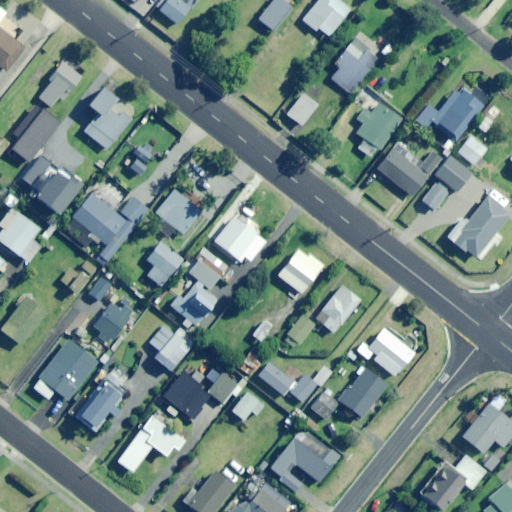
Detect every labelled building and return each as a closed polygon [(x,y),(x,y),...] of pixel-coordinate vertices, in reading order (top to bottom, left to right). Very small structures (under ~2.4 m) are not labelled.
[(165,0),(158,8),(177,24),(188,10),(190,11),(199,0),(198,0),(165,0)] [(273,31),(292,7),(282,0),(273,0),(258,20),(273,31)] [(329,37),(350,9),(337,0),(318,0),(302,21),(315,30),(317,27),(329,37)] [(0,65),(7,71),(25,48),(0,29),(0,65)] [(355,35),(333,62),(339,67),(331,78),(351,94),(379,59),(369,51),(371,48),(355,35)] [(63,101),(80,76),(62,63),(38,97),(52,107),(58,97),(63,101)] [(397,91),(394,87),(388,86),(383,89),(383,95),(386,99),(392,100),(396,97),(397,91)] [(452,138),(481,104),(460,87),(438,113),(428,104),(414,120),(424,129),(431,121),(452,138)] [(105,119),(102,116),(116,100),(101,88),(87,104),(97,112),(83,130),(106,149),(131,119),(121,111),(118,116),(112,111),(105,119)] [(301,126),(317,105),(303,93),(286,114),(301,126)] [(381,150),(404,115),(381,99),(357,134),(381,150)] [(42,146),(59,123),(46,113),(29,136),(42,146)] [(473,165),(484,151),(467,137),(456,151),(473,165)] [(0,155),(9,145),(0,138),(0,155)] [(148,165),(145,163),(151,155),(148,153),(153,146),(145,141),(141,147),(138,146),(125,163),(141,174),(148,165)] [(431,150),(422,161),(397,141),(376,167),(412,196),(442,159),(431,150)] [(456,192),(472,172),(450,155),(435,174),(456,192)] [(63,169),(61,172),(41,156),(22,179),(37,192),(35,195),(58,214),(82,184),(63,169)] [(435,210),(448,192),(433,182),(421,200),(435,210)] [(156,224),(171,236),(175,230),(182,236),(201,212),(173,189),(154,213),(161,218),(156,224)] [(11,208),(17,199),(8,192),(1,201),(10,207),(11,208)] [(133,196),(118,215),(91,193),(72,218),(106,246),(99,254),(108,260),(149,209),(133,196)] [(476,258),(509,214),(486,197),(461,229),(455,225),(447,236),(476,258)] [(0,226),(2,228),(0,229),(0,241),(18,256),(18,255),(28,262),(40,245),(31,238),(39,228),(15,210),(14,211),(11,208),(10,207),(0,220),(0,226)] [(244,225),(247,222),(237,214),(215,240),(239,260),(243,256),(247,260),(255,249),(248,243),(255,235),(244,225)] [(147,259),(154,266),(146,276),(160,287),(170,275),(182,259),(161,242),(147,259)] [(201,247),(168,287),(179,296),(171,306),(195,326),(216,300),(207,293),(227,268),(201,247)] [(277,275),(301,293),(323,265),(308,254),(307,256),(297,248),(277,275)] [(86,260),(81,267),(90,273),(95,267),(86,260)] [(71,267),(60,279),(68,286),(67,286),(75,294),(87,279),(79,272),(78,273),(71,267)] [(88,293),(98,300),(110,284),(100,277),(88,293)] [(340,325),(360,299),(341,284),(314,318),(332,333),(339,324),(340,325)] [(0,329),(20,345),(46,311),(25,295),(24,296),(22,294),(15,304),(17,306),(0,328),(0,329)] [(120,302),(124,304),(127,306),(129,302),(123,297),(120,302)] [(120,309),(110,302),(92,325),(100,331),(97,335),(106,342),(109,338),(111,340),(130,317),(128,316),(132,310),(127,306),(124,304),(120,309)] [(315,324),(301,313),(285,334),(288,335),(284,339),(293,347),(297,342),(299,344),(315,324)] [(270,326),(271,324),(265,319),(264,321),(262,319),(252,335),(260,341),(271,326),(270,326)] [(159,350),(153,357),(169,371),(195,339),(179,326),(173,333),(162,325),(149,342),(159,350)] [(83,338),(86,332),(78,326),(74,332),(83,338)] [(366,348),(372,352),(376,355),(372,359),(393,375),(396,371),(397,372),(414,352),(383,327),(367,346),(366,348)] [(97,361),(67,338),(36,377),(38,378),(32,387),(47,398),(54,390),(67,400),(97,361)] [(362,342),(356,350),(366,358),(372,352),(366,348),(367,346),(362,342)] [(264,353),(253,345),(242,361),(243,362),(239,368),(250,375),(253,369),(254,370),(264,353)] [(109,357),(103,353),(98,359),(103,363),(109,357)] [(296,383),(293,380),(269,361),(257,375),(283,395),(288,388),(290,390),(288,392),(302,402),(317,384),(317,383),(312,379),(304,373),(296,383)] [(323,365),(312,379),(317,383),(317,384),(320,386),(331,371),(323,365)] [(347,386),(337,400),(361,418),(387,384),(364,367),(349,387),(347,386)] [(192,420),(210,395),(198,387),(200,384),(198,383),(203,376),(195,369),(189,376),(182,370),(162,395),(192,420)] [(241,377),(237,383),(221,371),(206,391),(222,404),(231,393),(235,395),(241,387),(242,388),(246,382),(241,377)] [(120,398),(118,396),(125,389),(117,383),(118,382),(106,372),(104,375),(99,383),(74,415),(94,432),(108,413),(114,417),(119,411),(113,406),(120,398)] [(256,414),(263,405),(246,391),(231,410),(243,419),(250,410),(256,414)] [(338,402),(323,391),(310,407),(325,419),(338,402)] [(511,422),(486,402),(460,435),(482,453),(492,440),(502,447),(511,434),(511,422)] [(166,409),(173,416),(177,411),(169,404),(166,409)] [(177,450),(184,439),(150,415),(116,461),(131,472),(151,445),(165,456),(172,446),(177,450)] [(320,459),(291,437),(268,467),(279,476),(277,479),(293,492),(300,482),(288,472),(293,465),(317,482),(339,455),(329,447),(320,459)] [(464,454),(453,469),(465,478),(462,482),(472,489),(486,470),(464,454)] [(453,469),(442,461),(417,491),(440,511),(462,482),(465,478),(453,469)] [(196,492),(190,487),(182,499),(196,511),(212,511),(233,486),(214,470),(196,492)] [(226,511),(225,511),(281,511),(289,503),(263,482),(247,502),(242,498),(237,504),(226,511)] [(511,511),(511,483),(508,487),(504,483),(488,497),(492,501),(482,510),(483,511),(511,511)]
